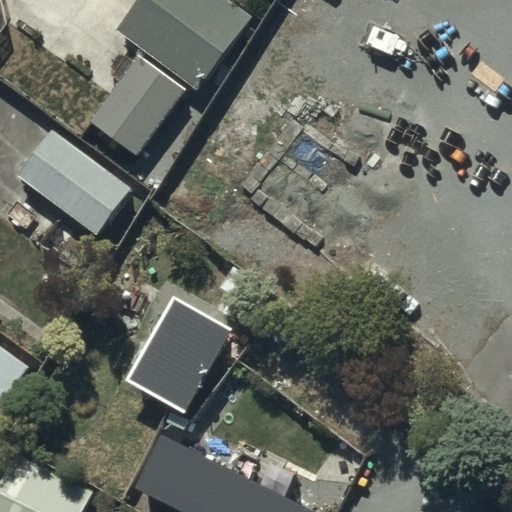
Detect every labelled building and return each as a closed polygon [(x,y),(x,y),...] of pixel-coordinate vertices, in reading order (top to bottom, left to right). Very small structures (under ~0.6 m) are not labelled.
[(139,46),(87,116),(137,153),(188,85),(198,93),(255,18),(230,0),(131,0),(112,26),(139,46)] [(297,115),(248,183),(321,235),(369,167),(297,115)] [(49,128),(15,175),(99,236),(133,190),(49,128)] [(237,331),(179,300),(135,383),(193,413),(237,331)] [(0,339),(0,402),(30,361),(0,339)] [(0,435),(0,511),(61,511),(80,477),(0,435)] [(313,511),(168,440),(142,491),(184,511),(313,511)]
